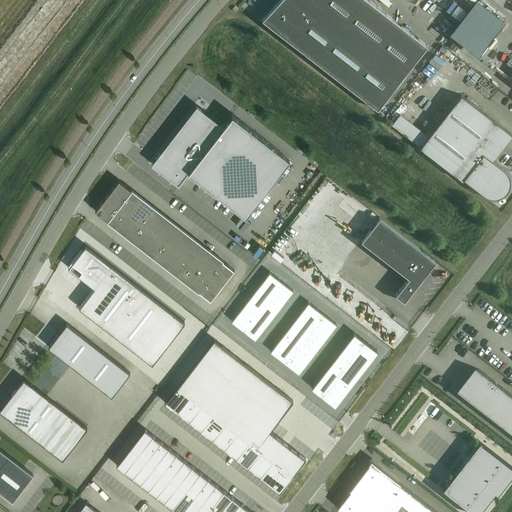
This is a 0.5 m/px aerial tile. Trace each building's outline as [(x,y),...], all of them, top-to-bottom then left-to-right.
[(281,0),(263,20),(378,109),(428,45),(369,0),(281,0)] [(480,63),(505,27),(475,6),(450,42),(480,63)] [(433,37),(437,41),(443,35),(439,31),(433,37)] [(435,71),(443,77),(446,72),(438,67),(435,71)] [(490,104),(496,93),(483,86),(477,96),(490,104)] [(510,175),(509,173),(508,171),(506,169),(505,168),(493,159),(511,135),(511,133),(461,94),(421,147),(463,180),(464,178),(485,194),(487,195),(490,196),(492,197),(495,197),(498,197),(501,196),(502,195),(503,195),(505,194),(506,192),(508,191),(509,189),(510,188),(510,185),(511,183),(511,181),(511,179),(510,177),(510,175)] [(152,162),(151,163),(178,185),(188,172),(245,216),(289,159),(231,114),(222,126),(196,105),(159,154),(158,153),(158,154),(155,158),(155,157),(154,158),(155,158),(152,162)] [(233,269),(118,180),(95,210),(210,300),(233,269)] [(421,276),(433,261),(419,250),(420,249),(381,218),(380,217),(362,241),(409,278),(396,295),(405,301),(406,300),(423,278),(421,276)] [(187,320),(88,244),(71,265),(98,285),(81,306),(154,362),(187,320)] [(270,272),(232,321),(256,340),(294,291),(270,272)] [(308,302),(270,350),(298,373),(336,324),(308,302)] [(129,372),(66,322),(48,346),(111,395),(129,372)] [(354,332),(311,387),(335,406),(377,351),(354,332)] [(221,353),(190,394),(279,465),(297,445),(268,421),(284,397),(221,353)] [(511,394),(480,369),(478,371),(476,369),(469,377),(472,379),(469,383),(467,381),(460,389),(463,391),(461,393),(511,432),(511,394)] [(35,389),(23,379),(12,394),(11,393),(0,407),(0,410),(62,459),(86,427),(36,388),(35,389)] [(177,386),(164,402),(279,491),(292,475),(177,386)] [(260,511),(149,426),(116,467),(176,511),(260,511)] [(456,473),(443,489),(472,511),(480,511),(511,471),(511,465),(480,441),(478,445),(480,447),(471,459),(469,458),(465,462),(467,464),(458,475),(456,473)] [(33,473),(0,447),(0,491),(12,501),(33,473)] [(344,482),(327,504),(338,511),(434,511),(380,471),(362,495),(344,482)] [(85,502),(77,511),(99,511),(96,509),(96,510),(85,502)]
